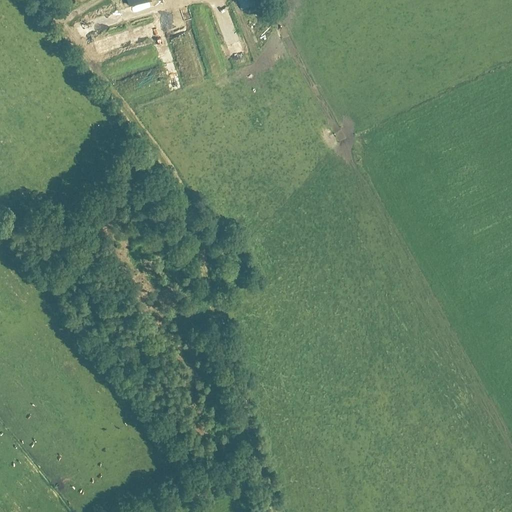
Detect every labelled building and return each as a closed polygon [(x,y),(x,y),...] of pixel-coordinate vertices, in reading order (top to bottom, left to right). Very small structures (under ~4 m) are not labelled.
[(149,3),(150,16),(161,16),(160,2),(149,3)] [(231,46),(238,67),(250,63),(243,42),(231,46)] [(155,50),(158,60),(168,58),(164,47),(155,50)] [(113,71),(123,65),(118,56),(108,62),(113,71)] [(165,59),(173,94),(186,90),(184,84),(178,85),(175,73),(179,72),(177,63),(171,65),(169,58),(165,59)] [(176,103),(176,112),(184,112),(184,103),(176,103)] [(346,131),(335,136),(338,144),(349,140),(346,131)]
